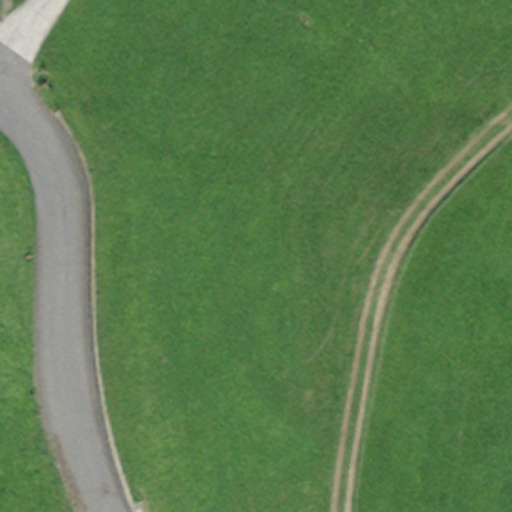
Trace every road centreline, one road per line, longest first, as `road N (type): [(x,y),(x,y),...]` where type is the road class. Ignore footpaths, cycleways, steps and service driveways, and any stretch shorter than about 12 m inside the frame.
road 1 (track): [(343,511),(356,396),(386,270),(451,174),(511,117)]
road 2 (unclassified): [(0,96),(42,141),(56,191),(73,419),(110,511)]
